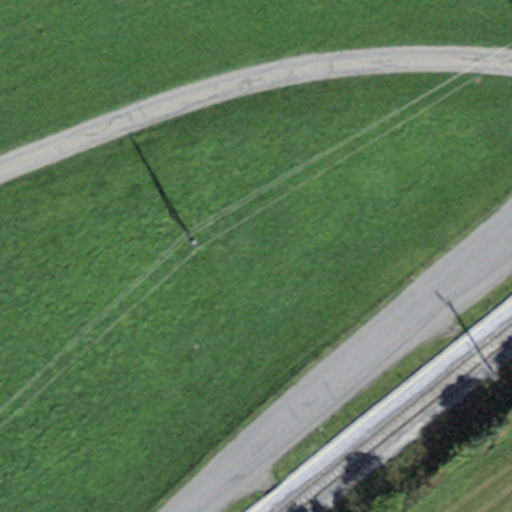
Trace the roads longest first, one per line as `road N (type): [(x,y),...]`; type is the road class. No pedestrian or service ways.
road 1 (residential): [(0,173),(261,80),(375,62),(511,66)]
road 2 (residential): [(511,243),(364,358),(191,511)]
